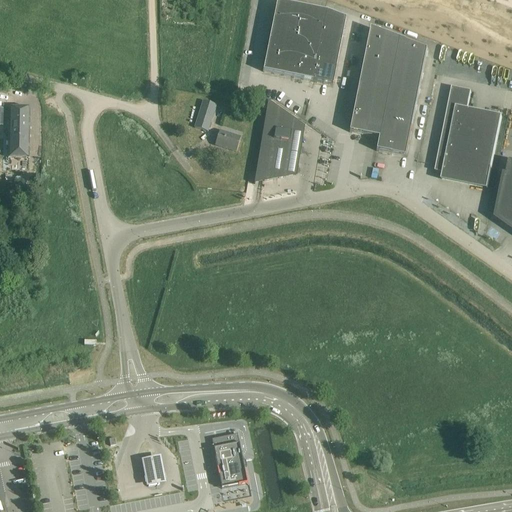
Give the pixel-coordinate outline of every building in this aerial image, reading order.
[(327,13),(277,2),(263,72),(333,86),(346,20),(327,13)] [(428,50),(369,28),(349,132),(378,138),(375,151),(406,157),(428,50)] [(471,92),(452,88),(435,171),(443,172),(441,181),(487,191),(502,117),(468,110),(471,92)] [(278,117),(267,108),(254,184),(255,183),(256,182),(269,180),(284,178),(292,127),(278,117)] [(30,110),(9,109),(8,159),(29,159),(30,110)] [(199,115),(195,128),(208,132),(212,119),(199,115)] [(236,152),(241,138),(220,131),(215,146),(236,152)] [(511,162),(509,162),(498,218),(511,228),(511,162)] [(237,435),(212,440),(213,446),(215,458),(221,488),(246,483),(246,478),(243,465),(246,464),(245,459),(242,459),(238,441),(237,435)] [(162,460),(143,464),(148,491),(167,488),(162,460)]
